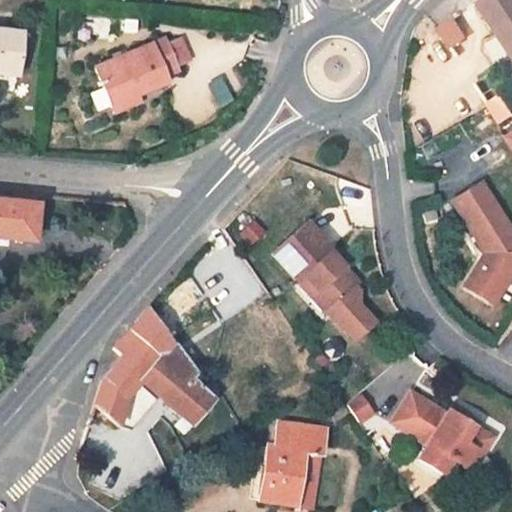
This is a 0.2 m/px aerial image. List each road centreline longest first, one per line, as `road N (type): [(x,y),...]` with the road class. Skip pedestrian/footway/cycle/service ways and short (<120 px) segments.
road 1 (residential): [(511,380),(461,357),(393,277),(385,149),(342,70)]
road 2 (secondary): [(28,421),(217,211)]
road 3 (residential): [(217,211),(147,183),(0,170)]
road 4 (secondary): [(217,211),(342,70)]
